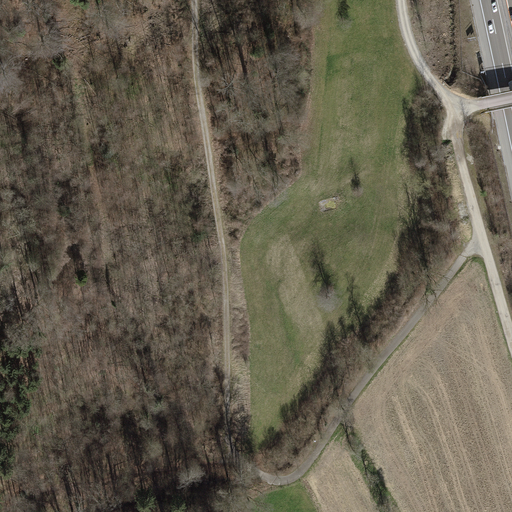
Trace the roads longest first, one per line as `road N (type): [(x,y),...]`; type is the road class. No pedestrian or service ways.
road 1 (track): [(194,0),(193,60),(225,284),(227,441),(239,463)]
road 2 (track): [(239,463),(279,483),(296,478),(483,241)]
road 3 (track): [(239,463),(60,488),(4,511)]
road 4 (track): [(483,241),(453,134),(457,110)]
road 5 (track): [(457,110),(418,64),(402,0)]
